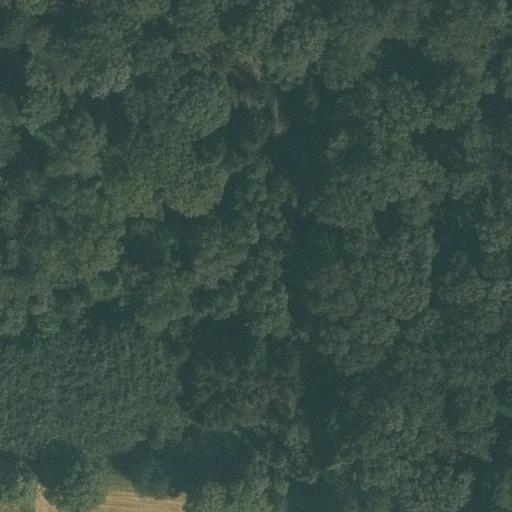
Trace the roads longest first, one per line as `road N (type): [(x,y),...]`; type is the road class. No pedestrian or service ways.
road 1 (track): [(273,511),(164,483),(0,474)]
road 2 (track): [(511,129),(477,94),(272,0)]
